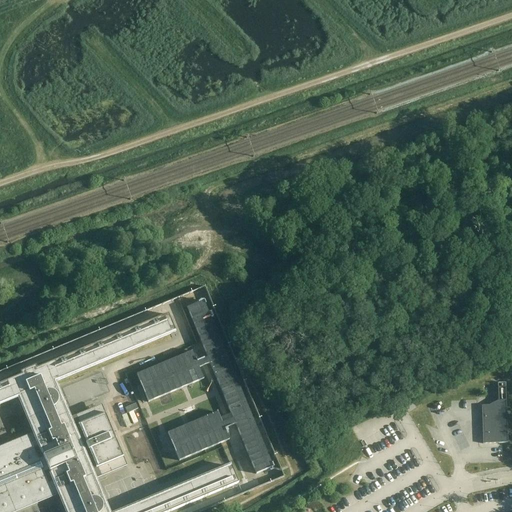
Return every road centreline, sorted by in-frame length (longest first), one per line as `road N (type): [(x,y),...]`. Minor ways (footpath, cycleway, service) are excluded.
road 1 (track): [(511,14),(46,167)]
road 2 (track): [(212,238),(179,277),(0,351)]
